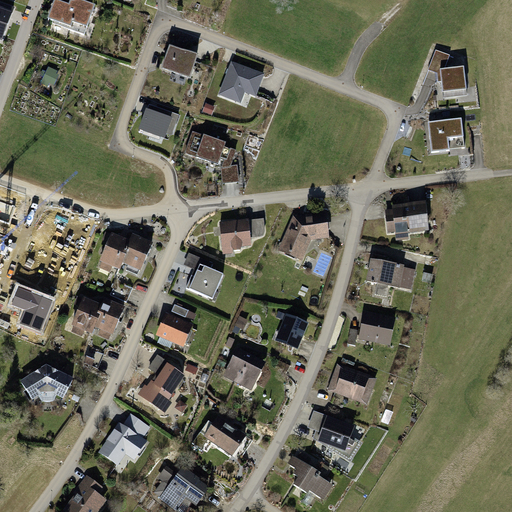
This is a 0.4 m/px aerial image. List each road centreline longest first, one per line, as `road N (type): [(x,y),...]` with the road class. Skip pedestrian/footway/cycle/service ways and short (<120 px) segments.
road 1 (residential): [(173,206),(167,168),(116,145),(161,17),(389,107),(394,121),(369,186)]
road 2 (residential): [(192,204),(107,405),(35,511)]
road 3 (residential): [(249,494),(309,378),(369,186)]
road 4 (residential): [(0,178),(104,215),(173,206)]
road 5 (residential): [(192,204),(369,186)]
road 6 (residential): [(369,186),(494,174)]
